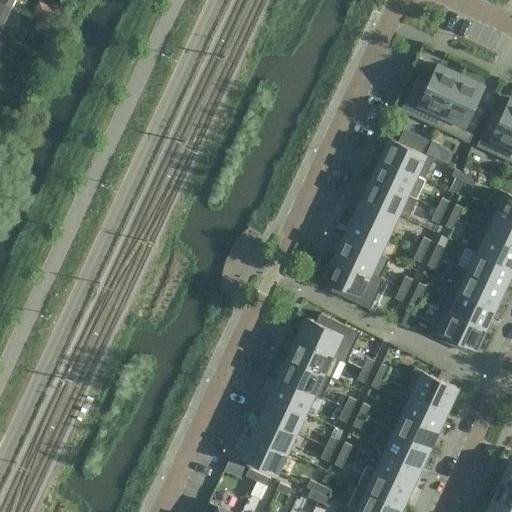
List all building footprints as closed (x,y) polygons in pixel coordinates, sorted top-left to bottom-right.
[(33,15),(50,23),(57,9),(40,0),(33,15)] [(437,126),(461,74),(439,64),(430,84),(415,77),(400,109),(437,126)] [(482,84),(461,74),(437,126),(469,141),(484,109),(473,104),(482,84)] [(509,160),(511,153),(511,98),(503,117),(492,112),(477,145),(509,160)] [(0,108),(0,122),(7,126),(13,113),(4,110),(0,108)] [(418,135),(413,144),(426,150),(430,141),(418,135)] [(430,141),(426,150),(437,155),(442,145),(443,142),(431,137),(430,141)] [(434,158),(392,138),(390,142),(389,142),(389,143),(390,143),(385,154),(384,154),(383,155),(384,155),(382,158),(415,174),(424,178),(434,158)] [(406,193),(415,174),(382,158),(381,162),(380,162),(381,163),(375,174),(375,173),(374,174),(375,174),(373,178),(406,193)] [(463,180),(466,172),(455,167),(452,175),(463,180)] [(477,177),(466,172),(463,180),(474,185),(477,177)] [(397,213),(406,193),(373,178),(371,182),(371,181),(371,182),(366,193),(365,194),(366,194),(364,198),(397,213)] [(511,194),(507,192),(498,212),(511,219),(511,194)] [(444,211),(449,200),(442,197),(437,208),(444,211)] [(388,233),(397,213),(364,198),(362,201),(362,202),(357,213),(356,213),(356,214),(355,217),(388,233)] [(458,217),(463,207),(456,203),(451,214),(458,217)] [(439,222),(444,211),(437,208),(432,218),(439,222)] [(511,219),(498,212),(489,232),(511,242),(511,219)] [(453,228),(458,217),(451,214),(445,225),(453,228)] [(379,252),(388,233),(355,217),(353,221),(353,220),(352,221),(353,222),(348,233),(347,232),(347,233),(346,237),(379,252)] [(511,242),(489,232),(479,252),(511,266),(511,242)] [(426,250),(431,239),(424,236),(419,247),(426,250)] [(369,272),(379,252),(346,237),(344,240),(343,241),(344,241),(339,252),(338,252),(338,253),(337,256),(369,272)] [(440,257),(445,246),(437,242),(432,253),(440,257)] [(421,261),(426,250),(419,247),(413,258),(421,261)] [(511,270),(511,268),(511,266),(479,252),(470,271),(503,286),(505,283),(506,282),(505,282),(511,271),(511,270)] [(434,267),(440,257),(432,253),(427,264),(434,267)] [(369,272),(337,256),(327,277),(330,278),(330,279),(331,279),(331,278),(342,284),(343,285),(343,284),(360,292),(369,272)] [(502,290),(503,286),(470,271),(461,291),(494,306),(496,302),(496,303),(497,302),(496,302),(501,291),(502,291),(502,290)] [(406,275),(400,286),(408,289),(413,279),(406,275)] [(421,296),(426,285),(419,281),(414,292),(421,296)] [(402,300),(408,289),(400,286),(395,297),(402,300)] [(493,309),(494,306),(461,291),(453,309),(444,305),(443,306),(485,326),(487,322),(488,321),(487,321),(492,310),(493,310),(493,309)] [(416,307),(421,296),(414,292),(409,303),(416,307)] [(476,346),(485,326),(443,306),(434,327),(460,338),(459,339),(460,339),(460,338),(472,344),(471,344),(472,345),(472,344),(476,346)] [(405,311),(400,323),(407,326),(413,314),(405,311)] [(341,332),(308,317),(299,337),(340,357),(341,356),(332,352),(341,332)] [(340,357),(299,337),(290,357),(331,376),(340,357)] [(375,360),(367,356),(362,367),(370,371),(375,360)] [(331,377),(331,376),(290,357),(280,376),(313,392),(322,373),(331,377)] [(388,366),(381,363),(376,374),(383,377),(388,366)] [(364,381),(370,371),(362,367),(357,378),(364,381)] [(447,407),(457,386),(453,385),(453,384),(452,385),(441,379),(442,379),(441,378),(441,379),(415,367),(406,387),(447,407)] [(378,388),(383,377),(376,374),(371,384),(378,388)] [(304,411),(313,392),(280,376),(271,396),(304,411)] [(446,410),(447,407),(406,387),(405,388),(414,392),(405,411),(438,426),(440,423),(441,422),(440,422),(445,411),(446,411),(446,410)] [(295,431),(304,411),(271,396),(262,416),(295,431)] [(349,396),(344,406),(351,410),(356,399),(349,396)] [(370,405),(363,402),(358,413),(365,416),(370,405)] [(346,421),(351,410),(344,406),(339,417),(346,421)] [(436,430),(438,426),(405,411),(396,431),(429,446),(431,442),(431,443),(431,442),(436,430),(437,431),(437,430),(436,430)] [(360,427),(365,416),(358,413),(353,424),(360,427)] [(286,450),(295,431),(262,416),(253,435),(286,450)] [(427,449),(429,446),(396,431),(387,450),(420,466),(421,462),(422,462),(422,461),(427,450),(428,450),(427,449)] [(276,471),(286,450),(253,435),(243,456),(276,471)] [(331,435),(326,445),(333,449),(338,438),(331,435)] [(352,444),(345,441),(340,452),(347,455),(352,444)] [(328,460),(333,449),(326,445),(321,456),(328,460)] [(418,469),(420,466),(387,450),(378,470),(411,485),(412,482),(413,482),(413,481),(412,481),(418,470),(419,469),(418,469)] [(342,466),(347,455),(340,452),(335,463),(342,466)] [(232,458),(228,467),(243,473),(247,463),(232,458)] [(511,460),(503,480),(511,484),(511,460)] [(257,479),(260,472),(249,467),(246,474),(257,479)] [(409,489),(411,485),(378,470),(369,489),(402,505),(403,501),(404,501),(403,500),(408,489),(409,490),(410,489),(409,489)] [(271,477),(260,472),(257,479),(267,484),(271,477)] [(318,491),(321,484),(310,478),(307,486),(318,491)] [(511,484),(503,480),(493,499),(511,508),(511,484)] [(276,488),(287,493),(290,486),(280,481),(276,488)] [(329,496),(332,489),(321,484),(318,491),(329,496)] [(318,500),(322,493),(311,488),(308,495),(318,500)] [(400,508),(402,505),(369,489),(359,510),(363,511),(397,511),(399,509),(400,509),(400,508)] [(333,498),(322,493),(318,500),(329,505),(333,498)] [(511,511),(511,508),(493,499),(487,511),(511,511)] [(231,511),(209,501),(204,511),(231,511)]
